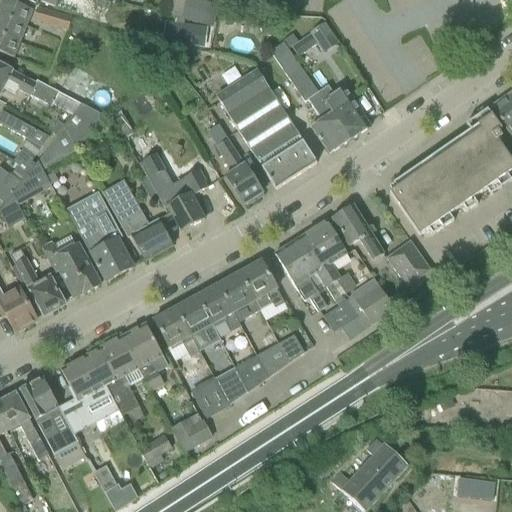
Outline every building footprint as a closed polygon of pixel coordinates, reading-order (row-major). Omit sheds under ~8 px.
[(1,0),(0,3),(0,18),(24,28),(31,11),(1,0)] [(58,0),(18,0),(35,6),(36,4),(55,10),(58,0)] [(212,29),(218,7),(192,0),(186,0),(181,20),(212,29)] [(33,22),(67,32),(70,20),(36,10),(33,22)] [(225,15),(223,24),(236,26),(238,17),(225,15)] [(24,28),(0,18),(0,36),(18,43),(24,28)] [(175,26),(172,46),(204,50),(206,30),(183,27),(184,21),(174,20),(173,26),(175,26)] [(290,49),(297,60),(317,47),(323,56),(338,46),(323,25),(309,35),(310,36),(290,49)] [(0,36),(0,54),(12,60),(18,43),(0,36)] [(283,45),(270,54),(288,81),(303,104),(307,102),(317,95),(283,45)] [(178,53),(170,60),(177,68),(185,61),(178,53)] [(163,59),(150,68),(157,79),(170,70),(163,59)] [(50,110),(59,94),(36,83),(35,85),(0,67),(0,94),(2,90),(14,97),(17,92),(50,110)] [(274,192),(315,166),(256,73),(215,99),(274,192)] [(326,89),(317,95),(349,143),(370,129),(351,101),(340,109),(326,89)] [(349,143),(317,95),(307,102),(320,122),(309,129),(328,157),(349,143)] [(509,138),(511,136),(511,108),(505,99),(489,110),(509,138)] [(64,128),(76,150),(104,119),(79,106),(64,128)] [(501,132),(486,112),(465,127),(472,137),(460,146),(456,141),(430,159),(434,164),(421,173),(418,168),(392,186),(395,191),(388,195),(418,238),(427,232),(431,238),(453,223),(449,217),(461,209),(465,215),(476,207),(472,201),(485,192),(489,198),(511,183),(507,177),(511,173),(511,165),(499,147),(504,144),(497,135),(501,132)] [(46,138),(0,113),(0,127),(40,149),(46,138)] [(122,117),(114,122),(124,140),(132,135),(122,117)] [(218,126),(207,133),(217,149),(232,174),(231,174),(224,179),(242,208),(245,206),(248,207),(253,204),(253,201),(255,199),(261,196),(222,132),(218,126)] [(64,128),(37,166),(41,173),(75,153),(75,151),(76,150),(64,128)] [(135,136),(127,140),(133,151),(141,147),(135,136)] [(36,166),(30,162),(31,161),(21,153),(13,164),(18,167),(29,176),(36,166)] [(142,165),(139,167),(146,179),(152,190),(155,196),(164,211),(166,210),(169,215),(180,235),(183,233),(188,231),(203,222),(189,196),(191,195),(193,198),(205,190),(202,185),(204,183),(198,172),(171,187),(167,190),(159,175),(163,173),(154,157),(142,164),(142,165)] [(37,166),(36,166),(29,176),(21,186),(12,200),(17,208),(22,206),(50,190),(49,188),(44,180),(41,173),(37,166)] [(9,177),(1,187),(11,194),(19,184),(21,186),(29,176),(18,167),(10,177),(9,177)] [(44,180),(49,188),(57,184),(53,175),(44,180)] [(11,194),(1,187),(0,188),(0,201),(4,204),(11,194)] [(152,190),(145,194),(148,200),(155,196),(152,190)] [(158,223),(147,228),(128,194),(107,205),(126,240),(130,238),(144,264),(172,249),(158,223)] [(12,200),(0,215),(0,219),(7,229),(24,220),(17,208),(12,200)] [(82,203),(65,212),(77,233),(105,285),(133,270),(117,241),(119,240),(105,213),(91,221),(82,203)] [(352,207),(330,221),(348,249),(358,243),(372,264),(383,257),(352,207)] [(326,224),(299,240),(320,273),(326,269),(335,283),(339,281),(330,267),(346,257),(326,224)] [(320,273),(299,240),(287,248),(308,281),(316,276),(334,304),(340,300),(331,286),(335,283),(326,269),(320,273)] [(409,243),(385,261),(406,290),(430,273),(409,243)] [(76,246),(58,256),(54,248),(44,253),(55,275),(59,273),(73,299),(82,295),(83,297),(99,288),(76,246)] [(308,281),(287,248),(274,256),(303,304),(308,301),(317,315),(326,309),(308,281)] [(37,285),(20,253),(9,258),(43,319),(64,307),(49,279),(37,285)] [(260,263),(238,275),(259,313),(271,307),(274,311),(283,306),(260,263)] [(259,313),(238,275),(217,287),(237,325),(259,313)] [(350,298),(370,328),(393,312),(374,282),(350,298)] [(217,287),(196,299),(218,340),(230,334),(230,335),(240,329),(237,325),(217,287)] [(15,334),(24,329),(35,323),(18,292),(3,300),(0,293),(0,315),(1,318),(5,317),(15,334)] [(196,299),(174,311),(199,354),(219,343),(218,340),(196,299)] [(323,319),(332,335),(357,319),(347,304),(323,319)] [(174,311),(153,323),(168,351),(181,344),(188,358),(189,360),(199,354),(174,311)] [(145,327),(121,339),(142,380),(149,393),(161,386),(156,375),(167,369),(161,359),(145,327)] [(293,338),(277,347),(288,366),(303,355),(312,350),(310,346),(301,351),(293,338)] [(97,352),(88,357),(105,389),(110,397),(118,413),(122,419),(138,410),(137,408),(126,389),(142,380),(121,339),(97,352)] [(288,366),(277,347),(256,358),(268,380),(288,366)] [(88,357),(60,372),(76,403),(70,406),(84,432),(118,413),(110,397),(88,357)] [(268,380),(256,358),(235,370),(248,394),(268,380)] [(248,394),(235,370),(214,382),(215,384),(228,409),(248,394)] [(42,381),(19,394),(53,457),(77,445),(73,438),(58,410),(42,381)] [(228,409),(215,384),(191,397),(205,421),(228,409)] [(0,404),(0,423),(5,434),(9,432),(18,427),(20,430),(38,463),(47,458),(15,396),(0,404)] [(188,422),(171,431),(184,456),(211,441),(202,422),(191,428),(188,422)] [(6,457),(0,446),(0,436),(5,434),(0,423),(0,471),(12,494),(24,487),(8,456),(6,457)] [(162,439),(146,448),(139,453),(147,466),(148,465),(151,470),(163,463),(159,457),(170,451),(162,439)] [(382,448),(375,442),(365,453),(372,459),(349,484),(340,475),(331,485),(359,511),(366,511),(407,468),(383,446),(382,448)] [(105,470),(93,476),(104,495),(112,511),(120,511),(136,502),(128,487),(117,492),(105,470)] [(490,502),(492,484),(457,479),(454,497),(490,502)]
